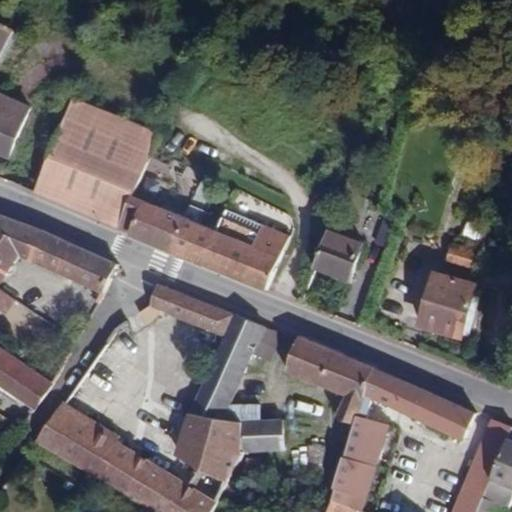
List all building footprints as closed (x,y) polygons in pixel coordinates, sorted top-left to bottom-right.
[(284,24),(292,0),(279,0),(270,30),(276,31),(280,23),(284,24)] [(0,153),(7,156),(30,107),(0,92),(0,42),(8,27),(0,22),(0,153)] [(0,42),(0,57),(15,30),(8,27),(0,42)] [(120,228),(135,193),(152,151),(153,148),(159,133),(75,98),(36,191),(120,228)] [(135,193),(120,228),(132,234),(271,288),(292,236),(224,208),(215,228),(135,193)] [(389,244),(400,215),(389,210),(378,240),(389,244)] [(0,285),(1,286),(22,254),(106,291),(121,264),(54,233),(0,212),(0,285)] [(483,229),(466,224),(461,239),(479,244),(483,229)] [(370,242),(333,227),(317,267),(354,281),(370,242)] [(454,246),(449,263),(478,272),(484,248),(470,243),(468,249),(454,246)] [(477,289),(439,279),(426,324),(465,334),(477,289)] [(227,334),(236,313),(163,284),(154,305),(227,334)] [(0,287),(1,286),(0,285),(0,382),(35,405),(38,408),(56,383),(0,345),(0,287)] [(0,287),(0,304),(6,309),(15,295),(1,286),(0,287)] [(264,324),(236,313),(227,334),(189,417),(196,417),(225,417),(232,403),(256,350),(274,358),(283,336),(279,334),(280,329),(264,324)] [(360,415),(363,415),(377,369),(378,367),(303,335),(291,371),(349,396),(340,416),(358,423),(360,415)] [(245,418),(225,417),(196,417),(176,475),(88,422),(133,357),(111,341),(69,400),(67,400),(45,429),(37,440),(156,511),(212,511),(244,453),(245,418)] [(377,369),(363,415),(360,415),(358,423),(337,488),(338,492),(336,500),(359,509),(366,510),(372,494),(394,424),(371,417),(375,399),(457,435),(456,438),(466,443),(482,411),(377,369)] [(225,417),(245,418),(261,418),(262,403),(232,403),(225,417)] [(477,511),(483,497),(485,492),(508,437),(511,425),(511,424),(497,417),(457,511),(477,511)] [(245,418),(244,453),(287,451),(285,419),(261,418),(245,418)] [(511,438),(508,437),(485,492),(509,502),(511,495),(511,438)] [(493,511),(498,503),(483,497),(477,511),(478,511),(493,511)] [(358,511),(359,509),(336,500),(330,511),(358,511)]
